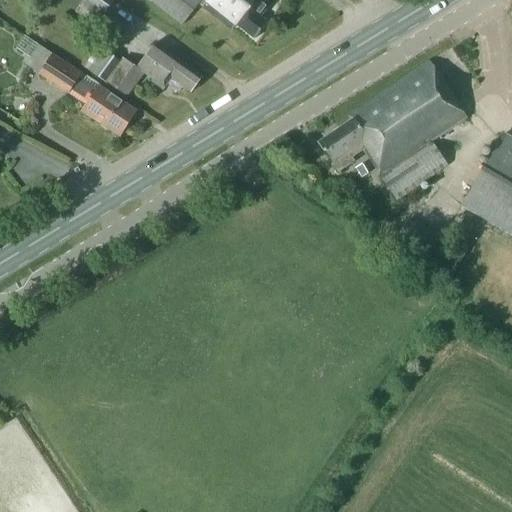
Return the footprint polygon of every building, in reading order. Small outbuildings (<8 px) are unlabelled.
[(84,0),(75,12),(95,26),(104,14),(84,0)] [(85,0),(104,13),(113,0),(85,0)] [(149,0),(182,25),(199,3),(201,0),(149,0)] [(208,0),(203,7),(232,29),(236,24),(255,39),(268,23),(260,17),(272,0),(208,0)] [(103,31),(116,41),(124,30),(111,21),(103,31)] [(137,68),(124,58),(121,62),(99,47),(83,67),(106,83),(106,82),(127,97),(144,73),(154,80),(152,82),(163,90),(167,84),(179,92),(182,87),(190,93),(202,77),(156,43),(137,68)] [(81,75),(81,73),(43,48),(30,68),(86,106),(82,112),(120,137),(136,112),(81,75)] [(364,150),(381,176),(467,118),(430,62),(351,116),(353,120),(319,143),(332,162),(339,172),(354,161),(351,158),(364,150)] [(511,138),(504,134),(462,206),(511,235),(511,138)] [(431,145),(383,178),(397,200),(446,165),(431,145)] [(409,245),(419,227),(408,221),(398,239),(409,245)] [(460,230),(452,239),(465,249),(473,239),(460,230)]
